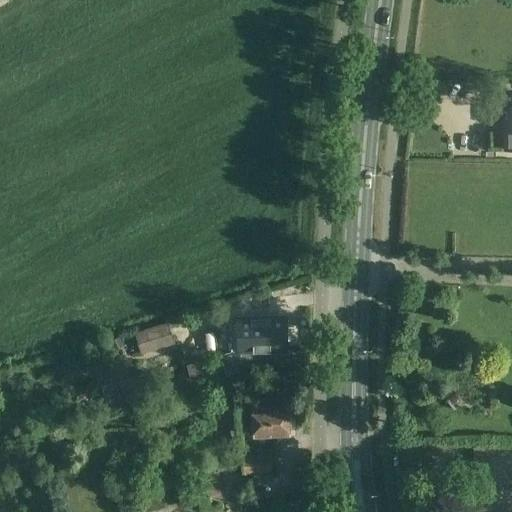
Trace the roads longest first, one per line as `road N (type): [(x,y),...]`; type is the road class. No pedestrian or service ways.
road 1 (primary): [(356,511),(352,249),(376,0)]
road 2 (unknown): [(383,276),(511,276)]
